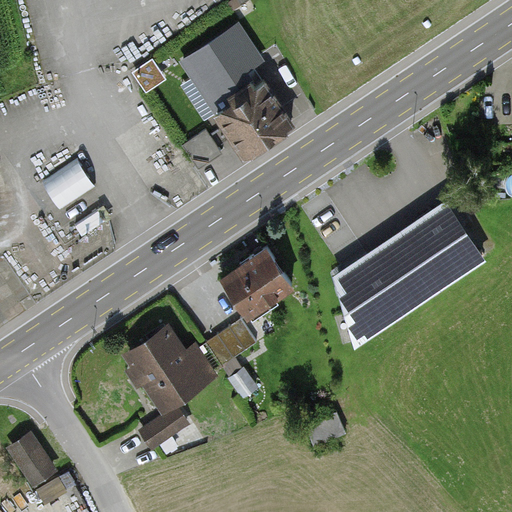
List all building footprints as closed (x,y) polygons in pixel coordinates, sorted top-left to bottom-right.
[(261,54),(238,20),(182,57),(243,147),(292,114),(262,69),(252,76),(245,65),(261,54)] [(168,80),(154,60),(134,73),(148,94),(168,80)] [(187,139),(201,164),(224,152),(210,127),(187,139)] [(98,187),(81,162),(45,185),(61,211),(98,187)] [(446,191),(334,266),(356,340),(487,251),(446,191)] [(294,284),(267,243),(222,273),(249,313),(294,284)] [(211,336),(228,361),(262,338),(246,314),(211,336)] [(188,349),(169,322),(124,353),(165,413),(142,429),(157,450),(195,424),(177,398),(215,371),(196,344),(188,349)] [(260,385),(246,367),(230,378),(243,397),(260,385)] [(58,469),(33,431),(9,447),(35,485),(58,469)]
